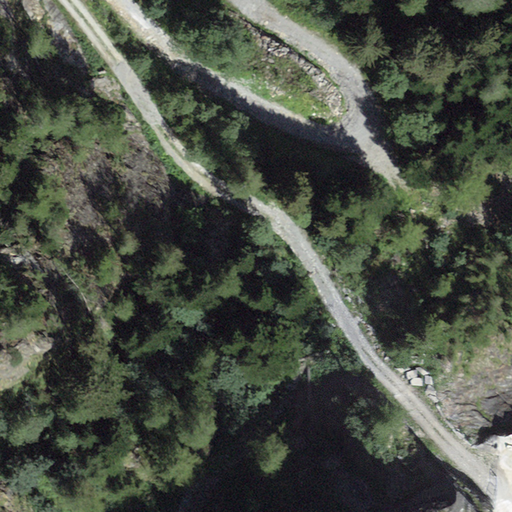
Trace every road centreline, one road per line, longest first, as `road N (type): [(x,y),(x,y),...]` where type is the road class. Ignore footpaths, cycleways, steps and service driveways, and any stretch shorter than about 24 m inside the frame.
road 1 (track): [(66,0),(184,162),(292,230),(386,372),(501,511)]
road 2 (track): [(240,0),(332,55),(356,87),(369,120),(365,135),(342,140),(312,136),(189,73),(117,0)]
